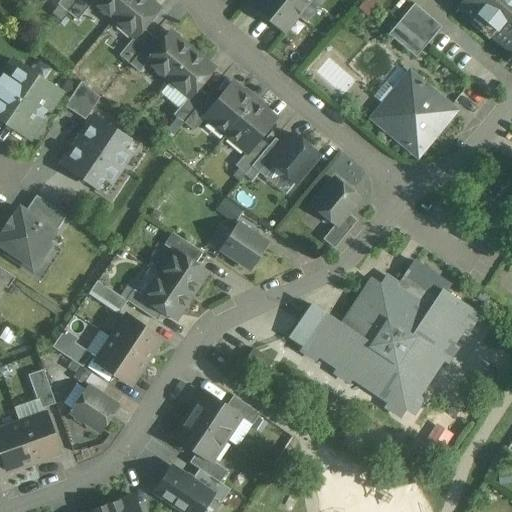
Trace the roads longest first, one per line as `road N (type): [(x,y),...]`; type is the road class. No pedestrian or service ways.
road 1 (residential): [(410,196),(317,281),(219,327),(114,460),(0,511)]
road 2 (residential): [(196,0),(410,196)]
road 3 (residential): [(511,108),(468,155),(410,196)]
